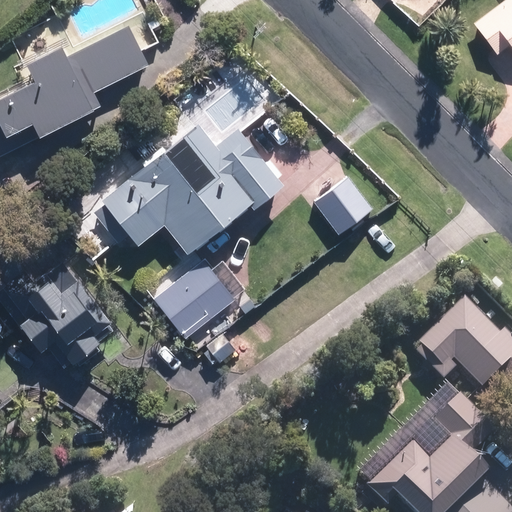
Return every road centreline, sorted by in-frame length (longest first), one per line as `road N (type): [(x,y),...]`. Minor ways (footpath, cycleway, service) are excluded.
road 1 (unknown): [(0,480),(236,384),(495,194)]
road 2 (residential): [(300,0),(511,210)]
